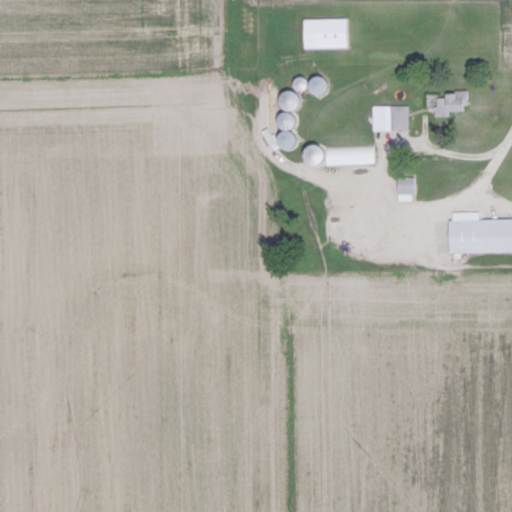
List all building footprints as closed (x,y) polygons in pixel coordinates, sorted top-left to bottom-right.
[(341,48),(341,17),(296,17),(296,48),(341,48)] [(335,89),(327,76),(315,83),(323,96),(335,89)] [(305,94),(290,91),(287,108),(301,111),(305,94)] [(453,116),(453,111),(472,111),(472,91),(449,91),(449,97),(439,97),(439,116),(453,116)] [(382,105),(382,130),(413,130),(413,105),(382,105)] [(312,146),(312,164),(379,164),(379,146),(312,146)] [(403,194),(420,194),(419,177),(402,178),(403,194)] [(511,251),(511,218),(470,219),(470,212),(455,213),(455,252),(511,251)]
